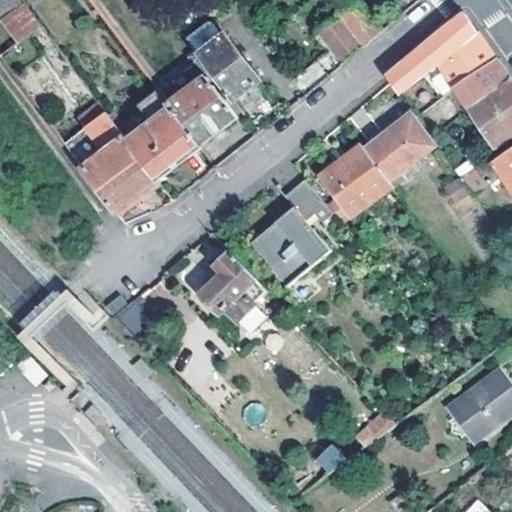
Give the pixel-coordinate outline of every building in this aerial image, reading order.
[(0,0),(0,17),(16,39),(39,22),(21,0),(0,0)] [(360,0),(355,0),(338,13),(362,45),(382,28),(360,0)] [(362,45),(338,13),(316,31),(342,62),(362,45)] [(436,63),(453,87),(495,58),(478,33),(464,13),(405,60),(386,77),(398,93),(436,63)] [(206,20),(185,36),(197,53),(222,33),(212,21),(206,20)] [(197,53),(233,100),(261,80),(224,32),(197,53)] [(453,87),(468,108),(509,78),(500,65),(495,58),(453,87)] [(166,98),(170,104),(199,142),(236,114),(203,70),(166,98)] [(426,77),(439,95),(450,87),(437,70),(426,77)] [(495,147),(511,135),(511,82),(509,78),(468,108),(495,147)] [(126,138),(157,178),(201,144),(199,142),(170,104),(126,138)] [(126,138),(105,110),(79,130),(97,154),(82,166),(115,210),(157,178),(126,138)] [(364,147),(389,179),(432,147),(407,114),(364,147)] [(364,147),(362,143),(321,174),(350,214),(392,184),(389,179),(364,147)] [(511,188),(511,150),(494,163),(511,188)] [(486,187),(474,169),(460,180),(472,197),(486,187)] [(458,178),(441,188),(459,215),(475,205),(458,178)] [(338,217),(309,183),(290,201),(298,211),(310,225),(319,216),(327,226),(338,217)] [(298,211),(292,216),(311,239),(317,234),(310,225),(298,211)] [(311,239),(292,216),(256,247),(292,289),(334,254),(317,234),(311,239)] [(266,302),(273,294),(231,252),(215,268),(217,270),(221,275),(216,279),(202,293),(220,313),(225,308),(237,320),(261,298),(266,302)] [(212,275),(216,279),(221,275),(217,270),(212,275)] [(128,304),(121,295),(106,306),(113,315),(128,304)] [(33,356),(19,362),(30,386),(44,380),(33,356)] [(476,440),(511,411),(511,391),(497,371),(451,406),(476,440)] [(100,399),(84,411),(98,429),(113,416),(100,399)] [(263,404),(244,404),(244,424),(263,425),(263,404)] [(397,424),(385,412),(366,426),(376,440),(397,424)] [(338,447),(337,448),(321,460),(330,473),(348,460),(338,447)] [(492,511),(478,498),(463,511),(492,511)]
